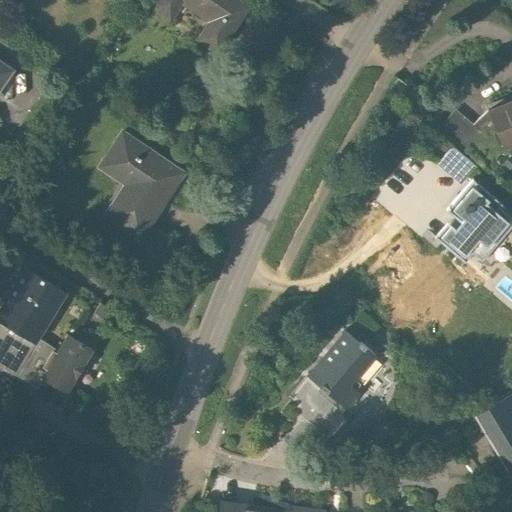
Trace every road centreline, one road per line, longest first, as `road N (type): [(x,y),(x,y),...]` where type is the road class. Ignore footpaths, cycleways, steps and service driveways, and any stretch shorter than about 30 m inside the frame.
road 1 (residential): [(392,0),(278,184),(171,450)]
road 2 (residential): [(171,450),(267,480),(428,466),(464,474)]
road 3 (residential): [(160,484),(0,391)]
